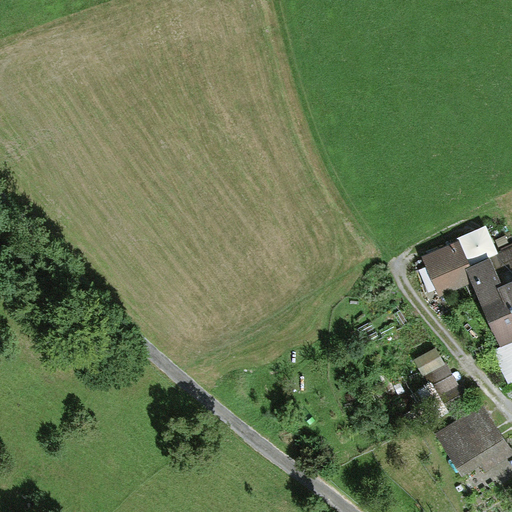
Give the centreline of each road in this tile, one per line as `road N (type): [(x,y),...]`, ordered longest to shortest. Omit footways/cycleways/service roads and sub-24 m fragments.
road 1 (track): [(511,414),(321,177),(293,125),(270,0)]
road 2 (residential): [(347,511),(137,343),(0,216)]
